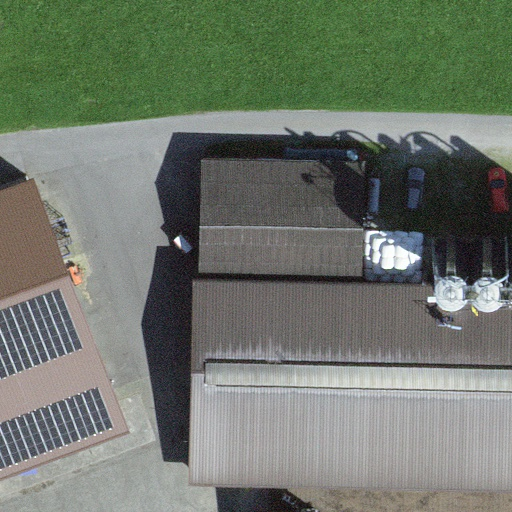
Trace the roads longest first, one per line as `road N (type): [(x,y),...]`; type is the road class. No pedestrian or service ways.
road 1 (unclassified): [(511,134),(125,132)]
road 2 (track): [(125,132),(0,161)]
